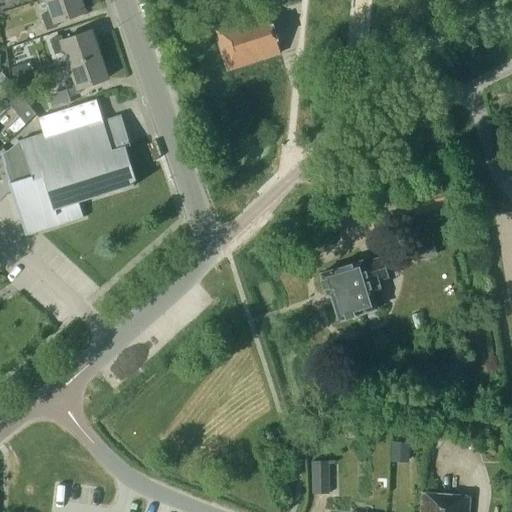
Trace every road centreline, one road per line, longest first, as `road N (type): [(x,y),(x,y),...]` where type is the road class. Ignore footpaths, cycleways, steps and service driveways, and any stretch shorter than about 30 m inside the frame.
road 1 (residential): [(212,253),(289,175),(511,66)]
road 2 (tertiary): [(212,253),(123,0)]
road 3 (unclassified): [(206,511),(130,480),(51,399)]
road 4 (residential): [(113,341),(0,230)]
road 5 (tertiary): [(113,341),(212,253)]
